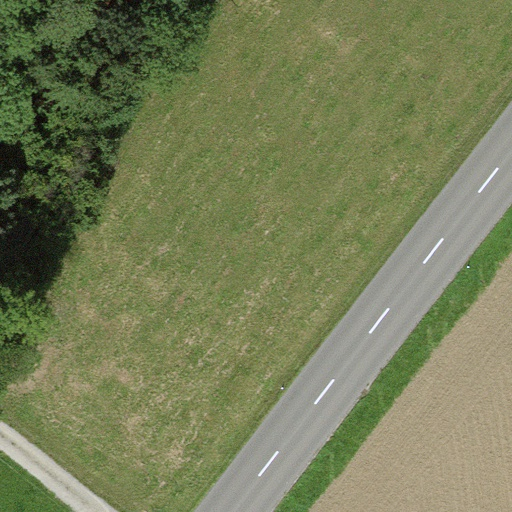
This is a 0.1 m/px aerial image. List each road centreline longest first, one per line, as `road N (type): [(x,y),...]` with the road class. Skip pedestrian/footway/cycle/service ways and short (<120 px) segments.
road 1 (tertiary): [(511,161),(236,511)]
road 2 (track): [(0,436),(94,511)]
